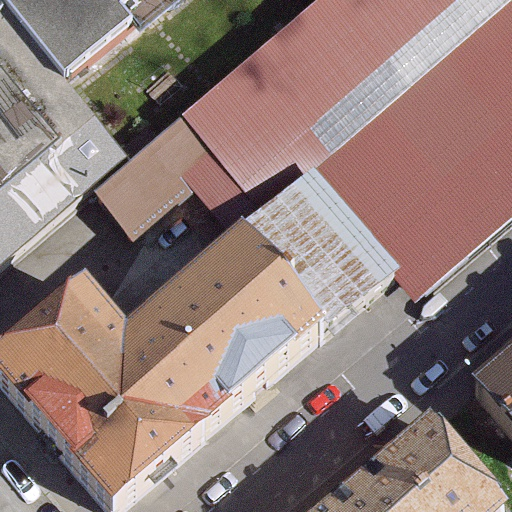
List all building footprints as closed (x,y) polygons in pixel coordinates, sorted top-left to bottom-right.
[(0,0),(0,13),(61,88),(131,32),(120,18),(142,0),(0,0)] [(511,0),(335,0),(312,20),(181,131),(265,229),(240,250),(325,348),(387,295),(407,319),(511,229),(511,0)] [(0,204),(94,128),(61,88),(0,13),(0,204)] [(0,204),(0,280),(90,207),(129,174),(94,128),(0,204)] [(129,174),(90,207),(135,258),(201,205),(240,250),(265,229),(181,131),(129,174)] [(240,250),(121,350),(78,299),(0,364),(0,398),(95,511),(128,511),(325,348),(240,250)] [(511,364),(469,402),(511,451),(511,364)] [(339,511),(497,511),(432,435),(339,511)]
